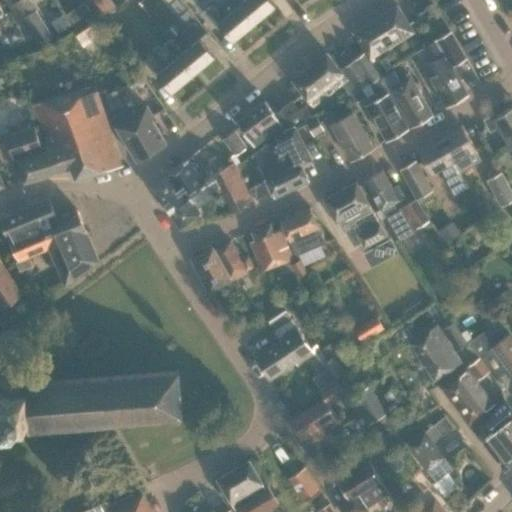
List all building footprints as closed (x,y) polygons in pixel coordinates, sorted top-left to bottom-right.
[(115,4),(111,0),(94,0),(105,12),(115,4)] [(239,4),(254,22),(275,4),(271,0),(243,0),(228,0),(235,7),(239,4)] [(431,17),(441,11),(435,1),(425,6),(431,17)] [(234,39),(254,22),(239,4),(235,7),(223,17),(211,3),(203,10),(215,25),(219,21),(234,39)] [(366,51),(356,58),(372,81),(388,70),(380,57),(374,61),(371,57),(414,30),(397,3),(354,30),(366,51)] [(52,36),(36,8),(24,16),(40,43),(52,36)] [(447,104),(468,92),(452,64),(466,56),(451,30),(437,38),(425,45),(433,59),(424,64),(447,104)] [(178,55),(193,72),(214,54),(200,37),(183,51),(171,37),(163,44),(175,58),(178,55)] [(372,81),(356,58),(341,68),(327,51),(292,78),(313,105),(342,82),(349,93),(351,92),(352,94),(372,81)] [(173,89),(193,72),(178,55),(175,58),(163,68),(151,54),(142,61),(155,75),(158,72),(173,89)] [(412,124),(433,112),(411,73),(400,79),(394,69),(382,76),(388,87),(390,86),(412,124)] [(387,138),(408,126),(388,91),(390,91),(381,76),(370,82),(378,97),(367,103),(387,138)] [(17,155),(25,180),(72,166),(76,177),(122,164),(97,89),(94,90),(92,84),(34,103),(44,129),(48,127),(50,132),(46,133),(50,142),(46,143),(47,145),(42,146),(43,146),(25,152),(25,154),(22,155),(21,154),(17,155)] [(112,109),(122,106),(124,105),(118,88),(106,92),(112,109)] [(362,88),(353,94),(356,100),(366,94),(362,88)] [(254,145),(271,132),(283,123),(266,99),(237,121),(254,145)] [(291,100),(280,108),(291,125),(303,119),(291,100)] [(125,117),(122,106),(112,109),(115,123),(137,160),(167,142),(152,118),(153,114),(147,104),(125,117)] [(495,158),(511,147),(511,105),(497,115),(494,110),(482,116),(490,130),(498,126),(508,141),(491,152),(495,158)] [(354,112),(354,111),(354,110),(331,123),(351,158),(373,146),(354,112)] [(462,123),(441,136),(460,171),(472,164),(482,159),(462,123)] [(268,140),(277,159),(276,159),(271,161),(260,167),(271,189),(274,196),(310,179),(310,178),(309,178),(297,150),(295,147),(306,142),(297,124),(276,134),(268,140)] [(14,156),(17,155),(21,154),(22,155),(25,154),(25,152),(43,146),(42,146),(35,125),(6,134),(14,156)] [(237,154),(247,146),(235,129),(223,137),(234,152),(230,155),(234,161),(235,160),(237,164),(241,161),(237,154)] [(442,167),(448,178),(446,179),(454,193),(468,185),(460,171),(441,136),(419,148),(432,173),(442,167)] [(419,156),(416,158),(401,167),(417,196),(435,186),(419,156)] [(234,161),(210,173),(213,178),(206,183),(188,158),(153,185),(181,226),(201,211),(197,205),(222,189),(233,211),(255,201),(237,164),(235,160),(234,161)] [(381,217),(385,215),(398,238),(416,228),(403,205),(397,208),(393,201),(405,194),(398,183),(393,186),(383,168),(365,178),(381,207),(377,209),(381,217)] [(511,188),(502,170),(487,178),(501,205),(511,198),(511,188)] [(325,198),(341,228),(343,231),(354,226),(365,245),(387,233),(357,180),(325,198)] [(258,183),(249,188),(255,199),(263,195),(258,183)] [(30,255),(50,246),(66,284),(99,259),(78,208),(58,216),(49,196),(0,218),(19,259),(17,260),(20,269),(33,264),(30,255)] [(417,226),(429,219),(416,197),(404,204),(417,226)] [(296,253),(326,240),(320,226),(311,205),(281,219),(290,240),(296,253)] [(263,269),(271,265),(293,256),(281,227),(273,230),(271,223),(252,230),(256,238),(251,240),(263,269)] [(247,268),(254,265),(248,254),(242,258),(231,239),(214,247),(213,246),(192,257),(210,290),(231,278),(230,278),(247,269),(247,268)] [(0,258),(0,303),(2,307),(23,293),(0,258)] [(308,270),(301,258),(291,263),(299,276),(308,270)] [(511,299),(511,288),(510,286),(498,294),(505,304),(511,299)] [(290,316),(280,301),(264,312),(274,327),(290,316)] [(385,326),(377,313),(355,327),(356,328),(352,331),(359,342),(385,326)] [(270,377),(271,376),(286,366),(290,367),(293,365),(294,361),(296,360),(297,362),(314,351),(334,379),(346,372),(334,355),(328,359),(317,343),(312,346),(292,317),(274,329),(281,338),(255,355),(270,377)] [(443,327),(458,349),(467,342),(453,320),(443,327)] [(434,377),(461,360),(437,324),(411,341),(434,377)] [(494,344),(491,346),(509,368),(511,372),(511,333),(511,332),(494,344)] [(478,334),(468,341),(477,354),(478,354),(479,356),(480,356),(489,349),(478,334)] [(339,351),(332,341),(322,348),(329,358),(339,351)] [(477,378),(489,369),(479,356),(465,366),(467,368),(461,373),(443,387),(469,421),(495,402),(477,378)] [(112,419),(182,413),(179,368),(27,381),(28,388),(0,391),(1,405),(2,420),(29,418),(30,427),(112,419)] [(329,402),(345,391),(338,379),(320,390),(324,397),(290,418),(301,437),(337,415),(329,402)] [(369,384),(352,395),(370,422),(387,411),(369,384)] [(505,467),(511,462),(511,406),(506,398),(484,415),(495,428),(482,438),(505,467)] [(445,415),(435,423),(443,434),(454,426),(445,415)] [(436,481),(454,467),(445,455),(425,429),(407,443),(427,469),(436,481)] [(239,511),(260,511),(271,506),(279,501),(268,483),(265,485),(250,458),(218,477),(235,506),(239,511)] [(349,496),(336,504),(341,511),(365,511),(370,509),(367,505),(367,504),(389,491),(382,479),(369,459),(337,479),(349,496)] [(305,500),(322,488),(305,465),(289,476),(305,500)] [(151,511),(142,493),(135,497),(132,492),(108,504),(111,511),(151,511)] [(447,511),(435,497),(418,511),(447,511)] [(320,511),(335,511),(329,502),(318,509),(320,511)] [(103,511),(100,503),(82,511),(103,511)]
